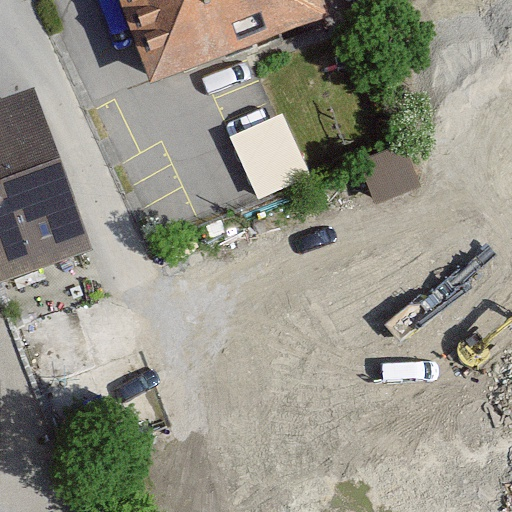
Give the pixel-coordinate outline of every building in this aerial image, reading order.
[(123,0),(159,98),(343,31),(331,0),(123,0)] [(355,0),(359,13),(403,0),(355,0)] [(0,289),(90,259),(38,106),(0,118),(0,289)] [(310,184),(284,122),(227,146),(253,207),(310,184)] [(405,157),(365,172),(381,214),(421,199),(405,157)] [(511,511),(511,338),(438,247),(178,456),(223,511),(511,511)]
